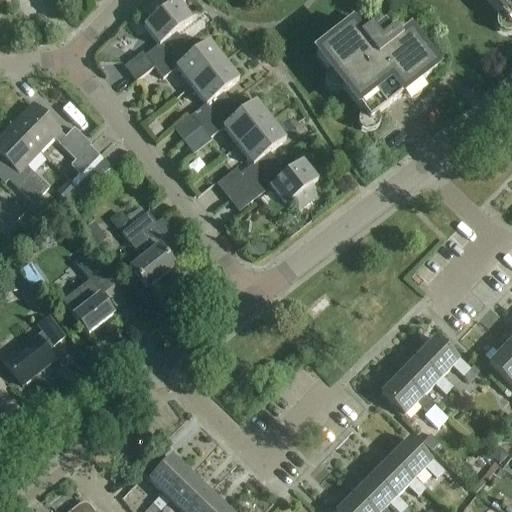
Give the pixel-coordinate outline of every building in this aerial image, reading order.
[(161,0),(160,0),(141,15),(149,25),(142,30),(157,49),(143,59),(153,71),(182,48),(174,37),(190,24),(175,4),(168,9),(161,0)] [(511,0),(479,0),(505,27),(511,20),(511,0)] [(349,31),(315,58),(367,125),(434,73),(407,38),(399,45),(392,36),(378,47),(368,35),(358,43),(349,31)] [(128,66),(146,57),(134,32),(116,41),(128,66)] [(182,48),(153,71),(162,82),(175,72),(189,90),(222,65),(207,45),(191,58),(182,48)] [(222,65),(189,90),(204,109),(190,119),(199,131),(229,107),(221,97),(237,84),(222,65)] [(229,107),(199,131),(208,142),(222,132),(236,150),(269,125),(254,105),(237,118),(229,107)] [(59,135),(31,109),(11,129),(38,156),(52,142),(57,148),(74,164),(69,169),(79,179),(99,160),(89,150),(90,149),(73,132),(64,141),(58,135),(59,135)] [(179,144),(190,134),(180,123),(169,134),(179,144)] [(232,201),(247,190),(276,167),(268,157),(284,144),(269,125),(236,150),(251,168),(238,179),(233,172),(218,183),(232,201)] [(38,156),(11,129),(0,140),(0,159),(18,177),(23,182),(15,191),(32,208),(48,192),(25,169),(38,156)] [(159,163),(177,153),(169,139),(151,149),(159,163)] [(194,139),(183,143),(192,162),(202,158),(194,139)] [(276,167),(247,191),(255,202),(269,191),(284,210),(290,205),(297,215),(317,199),(310,190),(316,185),(301,165),(284,178),(276,167)] [(0,205),(0,226),(7,233),(22,217),(5,200),(0,205)] [(133,229),(132,230),(120,215),(110,223),(140,262),(129,271),(145,292),(173,270),(162,256),(177,244),(161,224),(155,229),(147,218),(145,219),(139,212),(127,222),(133,229)] [(92,252),(106,242),(93,225),(80,235),(92,252)] [(86,338),(112,319),(98,301),(112,290),(91,262),(78,272),(88,285),(61,306),(86,338)] [(13,273),(0,277),(0,278),(6,297),(19,293),(13,273)] [(21,389),(53,364),(46,355),(63,341),(47,321),(36,329),(41,335),(2,365),(21,389)] [(434,342),(417,359),(439,382),(441,380),(452,370),(462,380),(462,379),(468,385),(478,375),(472,369),(469,372),(458,361),(456,364),(434,342)] [(511,353),(506,348),(487,368),(511,390),(511,388),(511,353)] [(417,359),(399,378),(422,401),(423,399),(434,388),(446,400),(454,393),(441,380),(439,382),(417,359)] [(399,378),(380,397),(403,420),(416,406),(427,416),(428,416),(426,418),(439,430),(447,422),(423,399),(422,401),(399,378)] [(430,436),(422,444),(432,455),(440,447),(430,436)] [(407,443),(389,461),(412,484),(414,482),(424,472),(434,482),(442,474),(431,463),(429,465),(407,443)] [(499,450),(490,459),(499,467),(507,459),(499,450)] [(151,507),(152,508),(148,511),(160,511),(169,504),(167,502),(189,479),(170,461),(148,484),(161,497),(151,507)] [(389,461),(372,479),(394,501),(396,500),(406,489),(417,499),(424,492),(414,482),(412,484),(389,461)] [(192,511),(207,496),(189,479),(167,502),(169,504),(177,511),(192,511)] [(394,501),(372,479),(354,497),(368,511),(383,511),(389,507),(393,511),(404,511),(406,510),(396,500),(394,501)] [(223,511),(207,496),(192,511),(223,511)] [(368,511),(354,497),(338,511),(368,511)]
